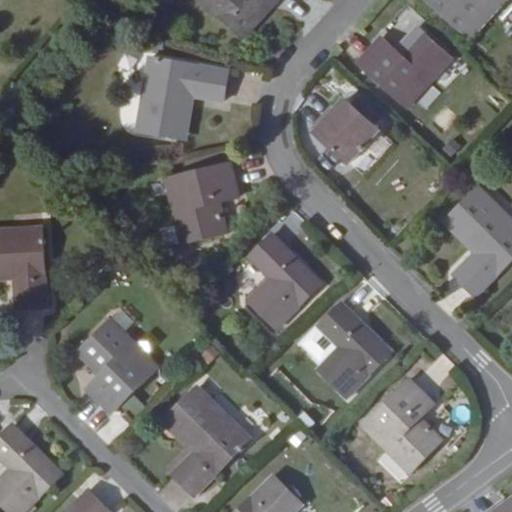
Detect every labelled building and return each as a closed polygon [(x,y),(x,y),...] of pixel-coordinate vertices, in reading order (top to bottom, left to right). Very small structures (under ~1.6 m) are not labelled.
[(201,0),(242,38),(277,0),(201,0)] [(424,0),(470,42),(508,0),(424,0)] [(379,41),(356,69),(405,114),(453,63),(417,30),(394,55),(379,41)] [(218,68),(138,61),(132,139),(182,143),(185,98),(216,100),(218,68)] [(351,165),(381,131),(348,100),(317,134),(351,165)] [(235,162),(169,180),(183,244),(231,234),(224,202),(243,198),(235,162)] [(511,263),(511,218),(480,187),(445,222),(477,253),(454,276),(478,298),(511,263)] [(40,228),(0,231),(0,284),(14,283),(16,312),(47,309),(40,228)] [(288,245),(275,232),(250,256),(271,277),(248,298),(277,329),(323,285),(287,247),(288,245)] [(315,367),(345,399),(390,354),(354,318),(356,316),(341,300),(317,325),(337,345),(315,367)] [(161,368),(112,319),(77,353),(100,377),(87,390),(112,416),(161,368)] [(439,405),(411,380),(365,427),(414,475),(446,442),(423,420),(439,405)] [(253,439),(198,384),(161,419),(193,450),(172,472),(195,496),(253,439)] [(94,426),(103,409),(86,400),(77,418),(94,426)] [(26,434),(14,422),(0,435),(0,458),(9,468),(0,477),(0,503),(8,511),(24,511),(61,475),(25,438),(26,434)] [(277,474),(239,511),(296,511),(305,504),(277,474)] [(113,511),(114,511),(90,488),(66,511),(113,511)] [(511,511),(511,501),(497,511),(511,511)]
